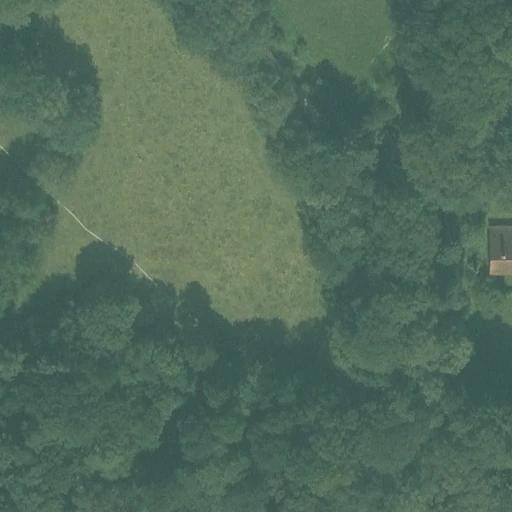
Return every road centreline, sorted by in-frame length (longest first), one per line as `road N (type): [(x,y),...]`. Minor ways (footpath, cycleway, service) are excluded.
road 1 (track): [(216,0),(330,143),(342,181),(353,248),(336,351),(334,432)]
road 2 (track): [(334,152),(466,174),(511,173)]
